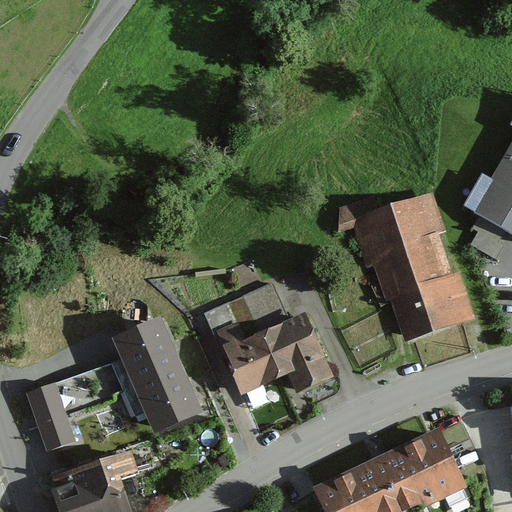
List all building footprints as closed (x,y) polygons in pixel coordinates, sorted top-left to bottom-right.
[(511,159),(480,216),(511,233),(511,159)] [(374,203),(339,216),(362,276),(375,271),(407,354),(476,328),(426,199),(379,217),(374,203)] [(264,342),(280,378),(289,374),(299,397),(335,381),(308,322),(264,342)] [(118,343),(153,434),(195,418),(160,327),(118,343)] [(280,378),(264,342),(246,350),(236,328),(218,336),(244,394),(280,378)] [(224,351),(211,356),(222,383),(235,378),(224,351)] [(124,360),(27,392),(47,453),(79,443),(67,407),(117,390),(119,395),(134,390),(124,360)] [(446,435),(322,495),(329,511),(434,511),(474,493),(446,435)] [(134,454),(58,477),(68,511),(136,511),(128,485),(142,481),(134,454)]
